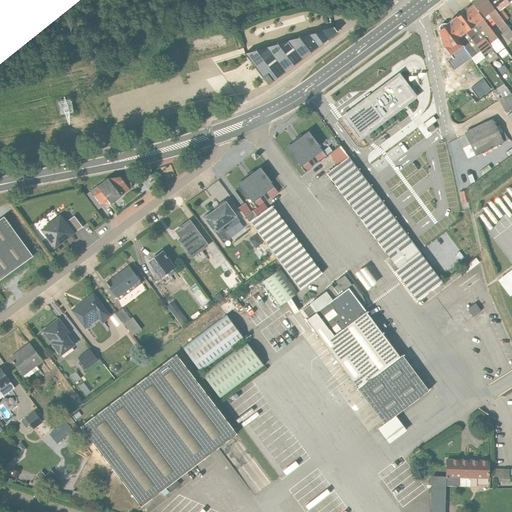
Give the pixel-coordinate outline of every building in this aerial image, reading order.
[(507,41),(511,36),(511,33),(504,21),(497,12),(493,8),(487,0),(472,0),(470,2),(472,4),(485,22),(489,18),(507,41)] [(504,47),(472,4),(462,11),(494,55),(504,47)] [(500,10),(497,12),(504,21),(507,19),(500,10)] [(494,55),(462,11),(455,17),(485,58),(489,63),(496,57),(494,55)] [(485,58),(455,17),(446,24),(470,58),(475,65),(485,58)] [(447,62),(453,71),(470,58),(446,24),(444,24),(443,24),(440,25),(439,27),(439,29),(443,47),(449,54),(449,55),(452,59),(447,62)] [(245,54),(267,85),(337,33),(333,27),(245,54)] [(414,97),(398,76),(343,118),(359,139),(414,97)] [(490,90),(482,79),(469,89),(477,99),(490,90)] [(492,94),(496,101),(498,101),(510,93),(503,84),(496,89),(497,92),(492,94)] [(511,96),(510,93),(498,101),(507,116),(511,112),(511,96)] [(475,155),(508,141),(508,140),(504,132),(499,134),(492,120),(465,133),(465,134),(475,155)] [(318,162),(325,156),(318,147),(320,146),(310,131),(296,140),(311,159),(314,157),(318,162)] [(296,140),(286,148),(290,154),(289,155),(295,164),(297,163),(305,173),(312,168),(308,162),(311,159),(296,140)] [(425,260),(340,148),(330,155),(336,165),(326,173),(398,270),(395,272),(416,301),(419,299),(442,283),(439,279),(425,260)] [(261,167),(249,176),(263,195),(267,192),(270,198),(277,193),(270,183),(272,182),(261,167)] [(238,208),(248,222),(267,209),(263,203),(260,198),(263,195),(249,176),(237,184),(256,208),(251,212),(244,204),(238,208)] [(107,179),(120,196),(130,189),(131,187),(131,186),(131,184),(130,183),(129,182),(127,181),(123,177),(107,179)] [(85,195),(97,210),(101,207),(101,206),(108,201),(110,204),(120,196),(107,179),(97,186),(85,195)] [(239,221),(225,201),(202,218),(223,244),(229,239),(224,233),(239,221)] [(267,209),(248,222),(300,286),(320,271),(271,206),(267,209)] [(68,238),(82,227),(74,216),(64,223),(59,217),(42,230),(54,247),(67,237),(68,238)] [(0,279),(32,256),(3,217),(0,219),(0,279)] [(189,220),(174,231),(179,238),(177,240),(191,259),(208,246),(189,220)] [(175,267),(162,250),(148,261),(154,271),(153,272),(159,279),(175,267)] [(139,281),(128,266),(106,283),(119,300),(140,284),(139,281)] [(511,266),(499,277),(511,292),(511,266)] [(278,271),(262,282),(280,306),(296,295),(278,271)] [(346,281),(301,315),(383,424),(377,429),(388,444),(406,430),(395,415),(428,391),(346,281)] [(228,293),(225,288),(213,296),(217,302),(228,293)] [(93,293),(70,310),(85,329),(98,319),(102,324),(111,317),(93,293)] [(188,323),(172,302),(167,306),(183,328),(188,323)] [(468,308),(474,315),(481,310),(476,302),(468,308)] [(122,308),(115,313),(132,336),(140,329),(132,318),(130,319),(122,308)] [(242,338),(226,317),(184,349),(200,370),(242,338)] [(58,318),(40,331),(60,357),(61,356),(63,358),(73,351),(72,348),(74,346),(66,335),(69,333),(58,318)] [(29,343),(9,358),(22,376),(23,376),(25,379),(38,370),(36,366),(42,362),(29,343)] [(262,365),(246,344),(203,375),(219,397),(262,365)] [(91,347),(79,356),(87,368),(100,359),(91,347)] [(175,355),(80,426),(139,506),(235,434),(175,355)] [(0,398),(14,388),(0,368),(0,398)] [(34,409),(23,420),(32,430),(44,419),(34,409)] [(67,420),(50,431),(56,442),(74,431),(67,420)] [(443,511),(445,486),(476,487),(476,479),(488,479),(489,460),(445,459),(445,477),(431,477),(429,511),(443,511)] [(496,483),(509,483),(508,469),(494,469),(494,479),(496,479),(496,483)]
